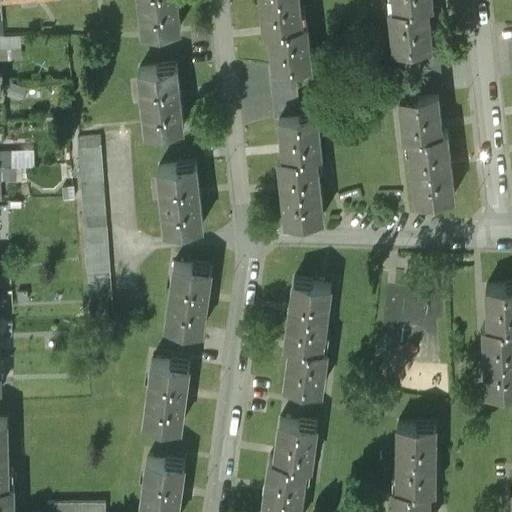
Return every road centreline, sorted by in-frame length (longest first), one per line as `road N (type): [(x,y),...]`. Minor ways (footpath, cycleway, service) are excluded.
road 1 (residential): [(248,237),(219,511)]
road 2 (residential): [(248,237),(502,237)]
road 3 (residential): [(502,237),(475,0)]
road 4 (residential): [(221,0),(248,237)]
